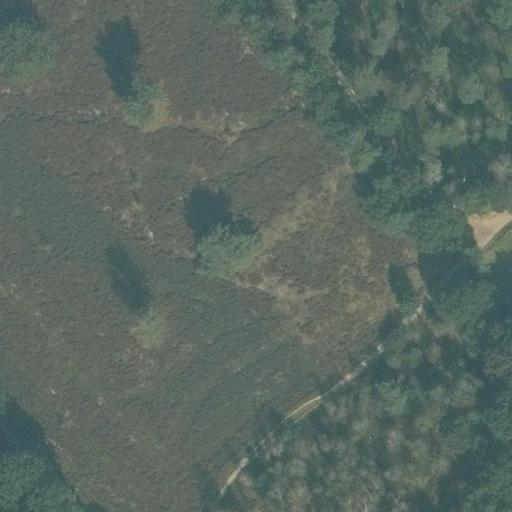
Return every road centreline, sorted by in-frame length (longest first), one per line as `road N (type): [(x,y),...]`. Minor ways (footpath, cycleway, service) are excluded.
road 1 (track): [(481,236),(382,344),(227,471),(202,511)]
road 2 (track): [(481,236),(273,0)]
